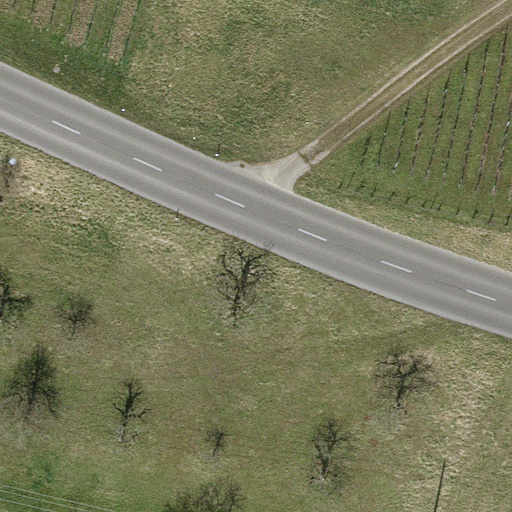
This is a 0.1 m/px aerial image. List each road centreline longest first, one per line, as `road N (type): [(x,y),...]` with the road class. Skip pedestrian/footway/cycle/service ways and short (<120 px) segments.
road 1 (secondary): [(0,96),(245,206),(511,302)]
road 2 (track): [(245,206),(417,72),(511,11)]
